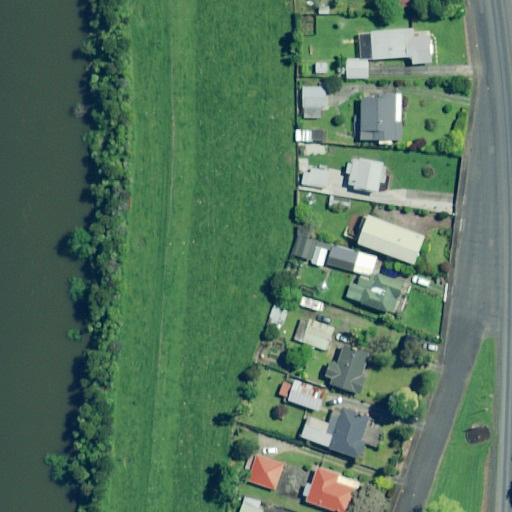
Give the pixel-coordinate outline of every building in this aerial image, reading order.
[(319,3),(318,14),(329,15),(330,3),(319,3)] [(346,59),(346,79),(369,79),(369,61),(410,57),(411,66),(432,64),(432,55),(433,55),(431,36),(427,36),(427,33),(418,34),(418,36),(415,36),(415,29),(358,34),(360,59),(346,59)] [(325,108),(325,86),(303,87),(304,118),(320,118),(320,108),(325,108)] [(401,140),(401,95),(370,95),(370,98),(361,98),(361,140),(379,140),(379,145),(391,145),(391,140),(401,140)] [(311,131),(296,131),(296,141),(311,141),(311,131)] [(358,157),(358,160),(353,159),(352,165),(347,164),(345,174),(350,175),(349,185),(353,186),(352,190),(377,194),(379,182),(385,184),(387,176),(385,176),(387,165),(382,164),(382,161),(358,157)] [(303,165),(300,184),(328,188),(331,170),(303,165)] [(351,198),(329,195),(328,206),(350,209),(351,198)] [(425,237),(366,215),(356,243),(415,264),(425,237)] [(354,271),(358,252),(332,245),(327,264),(354,271)] [(358,252),(354,271),(372,276),(377,257),(358,252)] [(403,283),(378,273),(374,283),(354,275),(345,296),(391,315),(403,283)] [(319,324),(322,314),(309,310),(306,320),(301,318),(294,339),(326,350),(333,329),(319,324)] [(370,354),(342,346),(337,363),(331,361),(326,377),(332,379),(330,385),(358,393),(370,354)] [(277,395),(288,399),(287,401),(318,413),(327,390),(295,378),(293,384),(283,380),(277,395)] [(355,458),(361,443),(377,449),(384,431),(368,425),(370,418),(344,408),(341,417),(332,414),(328,424),(309,417),(301,437),(355,458)] [(283,464),(255,456),(248,482),(275,490),(283,464)] [(358,482),(338,476),(316,469),(312,483),(306,481),(301,497),(307,499),(306,502),(337,511),(348,511),(355,490),(358,482)] [(260,502),(245,497),(240,511),(262,511),(263,511),(258,509),(260,502)]
